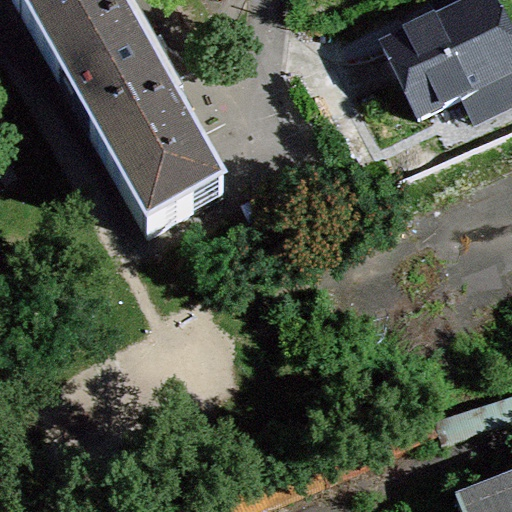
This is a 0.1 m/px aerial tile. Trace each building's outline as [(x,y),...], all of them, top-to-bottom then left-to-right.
[(14,0),(23,15),(51,0),(14,0)] [(181,109),(166,83),(146,47),(132,21),(124,25),(109,0),(51,0),(23,15),(148,238),(221,198),(173,113),(181,109)] [(463,13),(431,28),(385,51),(419,120),(511,74),(511,47),(489,0),(463,13)] [(421,7),(431,28),(463,13),(457,0),(435,0),(433,1),(421,7)] [(146,47),(166,83),(187,72),(175,60),(165,51),(167,50),(160,39),(158,40),(158,41),(146,47)] [(511,511),(511,484),(457,506),(458,511),(511,511)]
